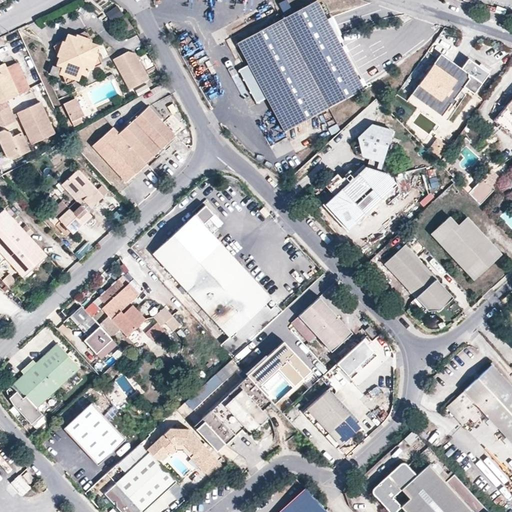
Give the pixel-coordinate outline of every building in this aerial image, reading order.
[(363,90),(316,0),(315,0),(237,42),(249,64),(239,69),(258,103),(267,98),(297,154),(341,130),(329,108),(363,90)] [(281,9),(289,6),(286,0),(280,0),(278,1),(281,9)] [(65,41),(54,46),(59,57),(56,67),(53,66),(51,74),(57,76),(58,74),(62,75),(67,85),(76,81),(78,82),(81,72),(89,75),(90,69),(102,63),(97,53),(100,44),(93,42),(92,38),(86,32),(76,36),(68,34),(65,41)] [(353,50),(373,46),(371,38),(351,42),(353,50)] [(472,91),(487,70),(465,55),(458,65),(437,50),(409,90),(441,113),(462,84),(472,91)] [(128,51),(112,60),(129,91),(150,80),(135,54),(128,51)] [(4,64),(0,65),(0,126),(15,119),(7,101),(30,90),(19,65),(16,64),(6,68),(4,64)] [(511,134),(511,97),(494,119),(511,134)] [(65,103),(71,115),(82,110),(76,98),(65,103)] [(40,103),(19,113),(32,143),(54,133),(40,103)] [(112,127),(93,145),(127,183),(147,165),(145,163),(175,136),(148,106),(118,134),(112,127)] [(82,110),(71,115),(73,120),(84,115),(82,110)] [(382,171),(392,129),(372,124),(357,137),(363,156),(370,158),(368,167),(335,196),(340,214),(355,219),(388,189),(385,172),(382,171)] [(3,130),(0,131),(0,143),(6,156),(13,159),(29,151),(21,134),(12,138),(9,132),(3,130)] [(502,178),(492,168),(484,177),(495,187),(502,178)] [(78,170),(63,185),(80,204),(73,210),(71,208),(70,208),(63,200),(53,210),(60,218),(73,233),(92,216),(86,209),(92,204),(94,206),(103,197),(78,170)] [(423,207),(435,198),(430,192),(419,201),(423,207)] [(3,210),(0,212),(0,251),(24,277),(46,256),(3,210)] [(213,233),(204,223),(196,214),(154,253),(230,336),(272,298),(213,233)] [(210,218),(204,223),(213,233),(218,228),(210,218)] [(456,227),(448,219),(430,237),(475,281),(501,255),(465,219),(456,227)] [(80,260),(93,248),(88,242),(75,254),(80,260)] [(405,296),(428,274),(403,249),(381,271),(405,296)] [(452,300),(428,274),(405,296),(423,316),(436,315),(452,300)] [(128,333),(145,317),(132,303),(123,312),(121,310),(139,293),(128,282),(125,285),(119,277),(99,296),(105,303),(102,306),(128,333)] [(325,323),(336,313),(321,297),(300,316),(315,332),(319,328),(323,331),(318,335),(332,351),(353,332),(342,320),(339,323),(335,319),(329,326),(325,323)] [(153,315),(158,321),(161,324),(166,320),(173,327),(180,321),(165,304),(153,315)] [(103,358),(119,343),(83,305),(73,314),(91,334),(88,337),(92,342),(90,344),(103,358)] [(192,310),(219,339),(225,334),(198,305),(192,310)] [(342,320),(336,313),(325,323),(329,326),(335,319),(339,323),(342,320)] [(161,324),(158,321),(147,331),(152,337),(164,327),(161,324)] [(376,332),(369,325),(364,329),(372,337),(376,332)] [(375,352),(360,336),(334,360),(349,376),(375,352)] [(242,370),(249,378),(269,360),(290,384),(307,369),(280,337),(242,370)] [(13,402),(32,422),(43,412),(37,406),(79,367),(57,344),(37,364),(27,373),(16,384),(26,395),(24,397),(18,391),(17,393),(12,388),(8,391),(9,394),(11,399),(13,402)] [(183,348),(179,344),(172,351),(175,355),(183,348)] [(202,400),(237,367),(229,358),(194,391),(202,400)] [(34,360),(23,369),(27,373),(37,364),(34,360)] [(511,444),(511,391),(490,369),(465,394),(511,444)] [(249,378),(196,425),(219,450),(228,443),(228,444),(246,428),(246,427),(251,423),(257,430),(261,427),(255,420),(264,411),(273,403),(249,378)] [(326,384),(304,405),(338,442),(357,424),(329,393),(332,390),(333,388),(332,386),(330,384),(328,383),(327,384),(326,384)] [(16,384),(13,386),(18,391),(24,397),(26,395),(16,384)] [(466,412),(456,402),(446,411),(456,422),(466,412)] [(123,439),(91,404),(63,430),(97,465),(123,439)] [(338,442),(304,405),(303,413),(336,450),(338,442)] [(261,427),(270,418),(264,411),(255,420),(261,427)] [(252,434),(257,430),(251,423),(246,427),(246,428),(252,434)] [(173,428),(150,448),(153,450),(160,459),(170,450),(179,442),(186,442),(195,452),(194,453),(202,461),(200,464),(206,471),(220,458),(191,426),(173,428)] [(410,428),(403,436),(410,442),(417,434),(410,428)] [(179,442),(170,450),(173,453),(178,449),(186,448),(200,464),(202,461),(194,453),(195,452),(186,442),(179,442)] [(160,459),(153,450),(106,493),(123,511),(143,511),(179,479),(160,459)] [(374,489),(374,493),(389,511),(396,511),(401,506),(406,511),(489,511),(455,475),(446,483),(431,463),(417,475),(406,464),(400,464),(374,489)] [(28,472),(23,476),(31,484),(35,480),(28,472)] [(177,482),(169,489),(177,500),(186,493),(177,482)] [(326,511),(305,489),(280,511),(326,511)]
